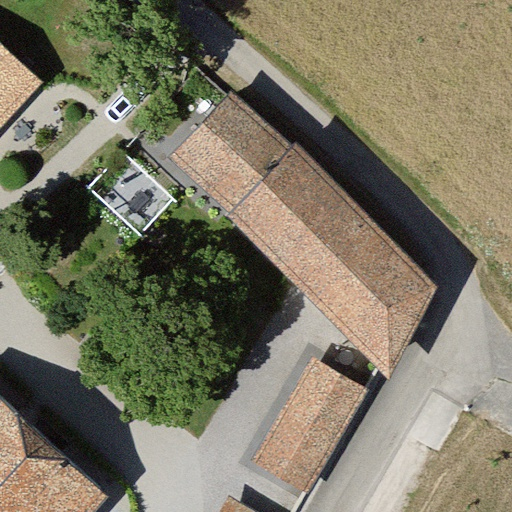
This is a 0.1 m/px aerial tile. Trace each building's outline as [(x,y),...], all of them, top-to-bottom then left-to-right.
[(0,36),(0,127),(45,81),(0,36)] [(295,136),(291,140),(237,87),(170,155),(226,210),(391,375),(450,279),(295,136)] [(124,147),(88,187),(146,238),(180,197),(124,147)] [(311,368),(255,468),(306,496),(362,396),(311,368)] [(0,391),(0,511),(100,511),(111,500),(0,391)] [(380,511),(511,511),(511,428),(444,393),(380,511)] [(255,468),(227,511),(300,511),(308,500),(255,468)]
